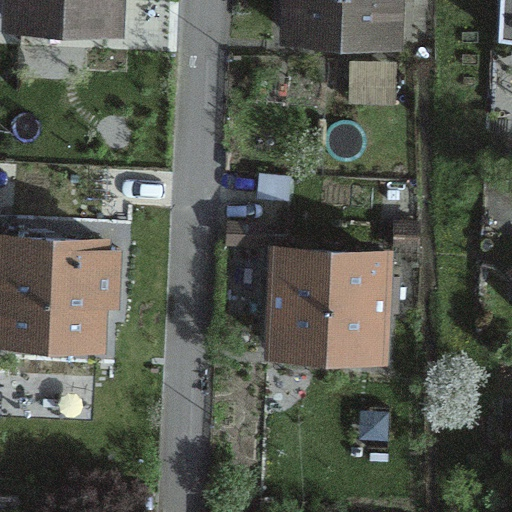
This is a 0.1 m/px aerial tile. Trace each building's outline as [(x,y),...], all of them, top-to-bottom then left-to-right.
[(5,0),(5,21),(10,21),(14,21),(14,22),(60,24),(105,26),(105,25),(114,26),(115,0),(5,0)] [(293,0),(293,4),(284,3),(282,33),(287,33),(292,33),(292,35),(383,39),(383,38),(392,38),(394,0),(293,0)] [(511,0),(500,0),(500,35),(511,36),(511,0)] [(265,225),(232,222),(231,242),(253,244),(263,245),(265,225)] [(393,223),(392,231),(392,250),(413,251),(414,224),(393,223)] [(96,244),(50,241),(4,239),(1,323),(0,334),(0,336),(45,339),(91,341),(93,302),(103,302),(109,303),(112,250),(95,249),(96,244)] [(273,348),(278,348),(278,349),(368,352),(378,352),(380,310),(393,310),(394,280),(381,279),(382,267),(373,266),(373,256),(282,252),(282,262),(272,262),(271,280),(281,280),(279,318),(269,317),(268,347),(273,348)]
